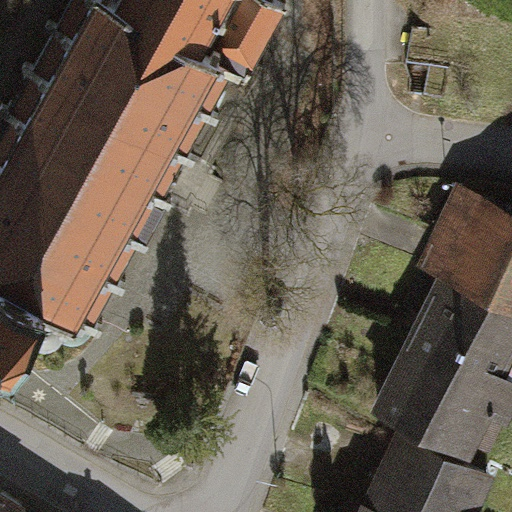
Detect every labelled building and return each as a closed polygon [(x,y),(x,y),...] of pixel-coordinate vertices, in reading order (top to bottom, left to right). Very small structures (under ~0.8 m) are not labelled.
[(73,0),(61,21),(53,16),(47,27),(56,32),(37,63),(30,59),(24,69),(30,73),(10,106),(5,103),(0,110),(0,111),(4,114),(0,121),(0,343),(15,352),(29,327),(33,321),(35,326),(38,332),(41,334),(46,336),(51,336),(55,335),(58,343),(62,342),(65,334),(72,336),(76,336),(80,336),(87,334),(92,327),(101,332),(106,324),(96,318),(116,284),(124,289),(129,280),(121,276),(141,241),(149,246),(154,239),(150,236),(169,204),(172,205),(177,197),(169,193),(188,160),(195,164),(199,156),(190,151),(211,117),(219,122),(223,114),(214,108),(233,76),(239,79),(250,78),(289,5),(280,0),(73,0)] [(511,221),(465,201),(435,270),(511,303),(511,221)] [(511,373),(511,317),(436,284),(379,413),(476,456),(511,373)] [(474,511),(492,474),(401,433),(361,511),(474,511)] [(29,511),(4,496),(0,501),(0,511),(29,511)]
